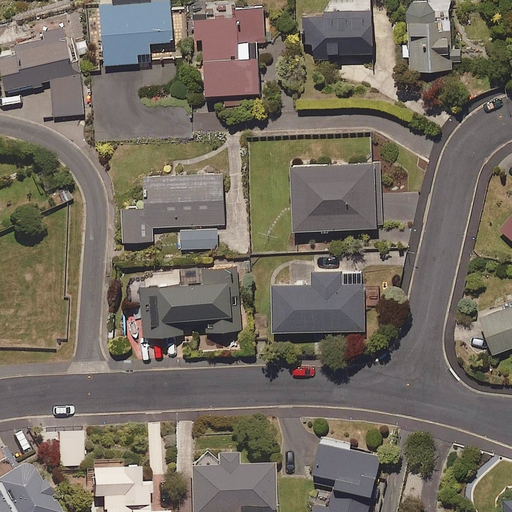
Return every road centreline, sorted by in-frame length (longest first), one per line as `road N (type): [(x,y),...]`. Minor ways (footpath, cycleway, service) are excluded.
road 1 (residential): [(409,393),(311,383),(0,399)]
road 2 (residential): [(409,393),(457,170),(478,134),(511,117)]
